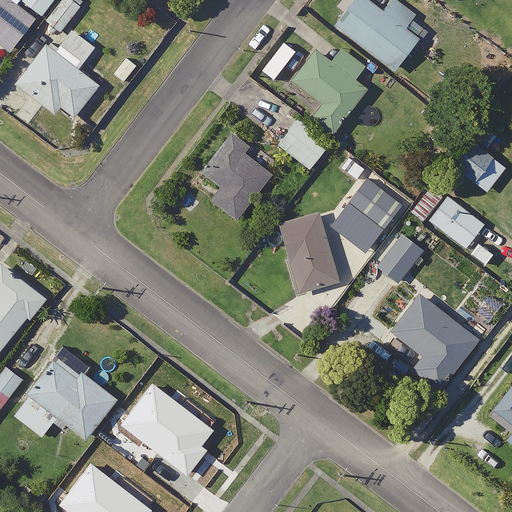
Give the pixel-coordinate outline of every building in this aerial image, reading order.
[(0,0),(0,44),(5,48),(33,11),(37,14),(47,0),(0,0)] [(76,3),(72,0),(54,0),(41,18),(56,29),(76,3)] [(381,0),(379,4),(373,0),(342,0),(327,21),(389,67),(415,32),(402,22),(409,12),(392,0),(381,0)] [(90,45),(66,27),(51,47),(42,39),(10,81),(49,111),(55,103),(69,114),(94,82),(74,66),(90,45)] [(359,64),(320,34),(287,79),(317,101),(307,114),(328,130),(361,86),(349,78),(359,64)] [(131,63),(118,53),(106,69),(119,79),(131,63)] [(325,141),(292,116),(273,142),(305,167),(325,141)] [(241,145),(225,132),(196,169),(214,184),(204,196),(230,217),(265,173),(237,150),(241,145)] [(397,207),(379,191),(360,214),(379,229),(397,207)] [(478,221),(441,194),(424,218),(461,245),(478,221)] [(333,278),(312,210),(273,222),(294,290),(333,278)] [(417,247),(396,231),(372,263),(393,279),(417,247)] [(40,297),(0,264),(0,340),(21,314),(24,316),(40,297)] [(475,333),(416,287),(385,328),(417,353),(406,367),(433,387),(475,333)] [(111,395),(52,353),(9,413),(37,433),(51,414),(81,436),(111,395)] [(0,400),(18,375),(1,363),(0,364),(0,400)] [(511,368),(481,408),(504,426),(498,433),(511,444),(511,368)] [(194,446),(127,402),(104,437),(131,454),(121,469),(161,496),(194,446)]
